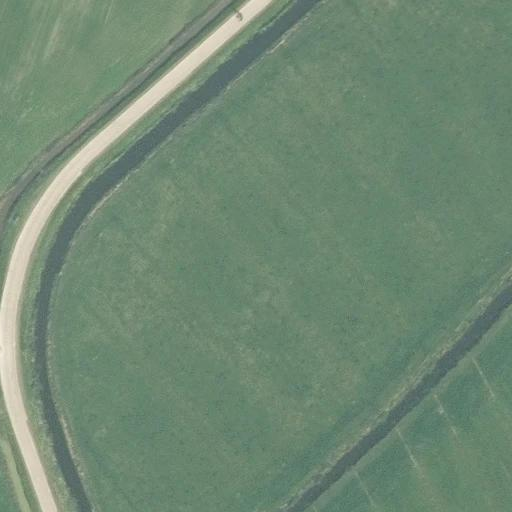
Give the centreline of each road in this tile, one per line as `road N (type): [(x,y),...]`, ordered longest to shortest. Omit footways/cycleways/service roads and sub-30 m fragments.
road 1 (tertiary): [(4,343),(11,282),(50,194),(262,0)]
road 2 (tertiary): [(48,511),(15,419),(4,343)]
